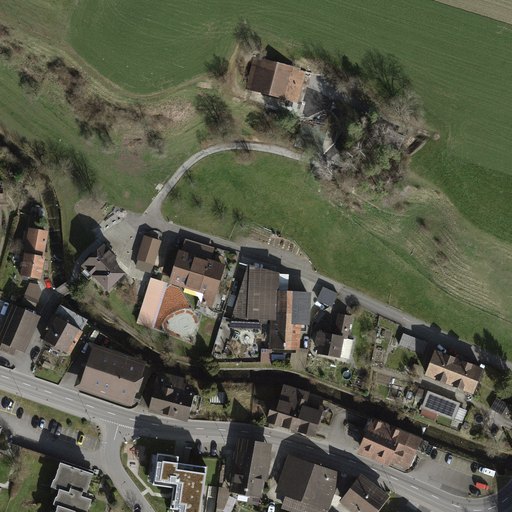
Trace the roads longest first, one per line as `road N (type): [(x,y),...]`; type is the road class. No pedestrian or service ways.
road 1 (residential): [(511,369),(299,270),(153,223)]
road 2 (secondary): [(491,508),(460,507),(291,442),(120,416)]
road 3 (secondary): [(120,416),(0,375)]
